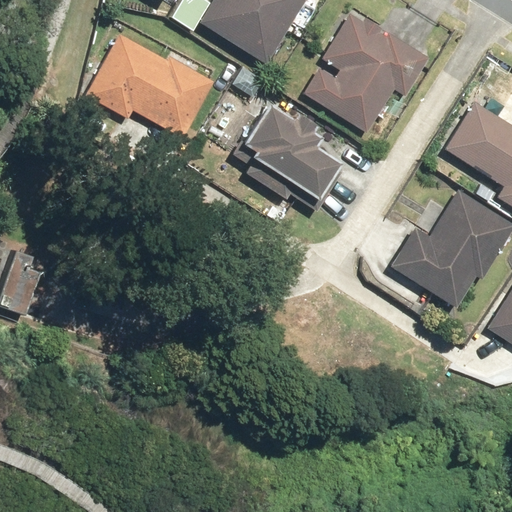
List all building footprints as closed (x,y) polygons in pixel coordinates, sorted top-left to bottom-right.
[(195,0),(210,10),(204,20),(270,62),(308,0),(195,0)] [(332,59),(327,71),(310,62),(296,88),(362,122),(385,77),(401,85),(419,50),(335,7),(313,49),(332,59)] [(190,133),(218,71),(175,52),(171,60),(118,36),(92,94),(132,112),(134,108),(190,133)] [(325,194),(345,160),(322,145),(327,136),(317,130),(322,123),(302,111),(299,118),(273,102),(250,141),(264,149),(260,156),(325,194)] [(511,131),(466,102),(436,148),(496,186),(490,198),(511,211),(511,131)] [(470,281),(506,227),(452,192),(420,240),(404,229),(381,264),(446,306),(465,277),(470,281)] [(48,260),(18,249),(0,298),(0,305),(28,315),(48,260)] [(511,280),(481,327),(511,348),(511,280)]
